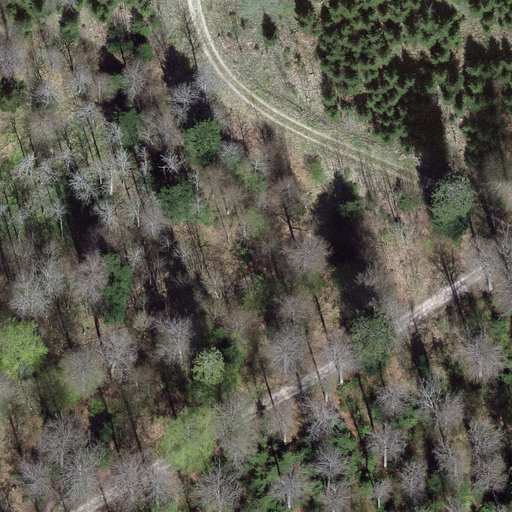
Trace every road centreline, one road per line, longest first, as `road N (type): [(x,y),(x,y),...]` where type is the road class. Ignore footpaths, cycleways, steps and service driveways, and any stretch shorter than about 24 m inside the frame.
road 1 (track): [(82,511),(511,253)]
road 2 (track): [(195,0),(210,48),(246,99),(301,132),(511,223)]
